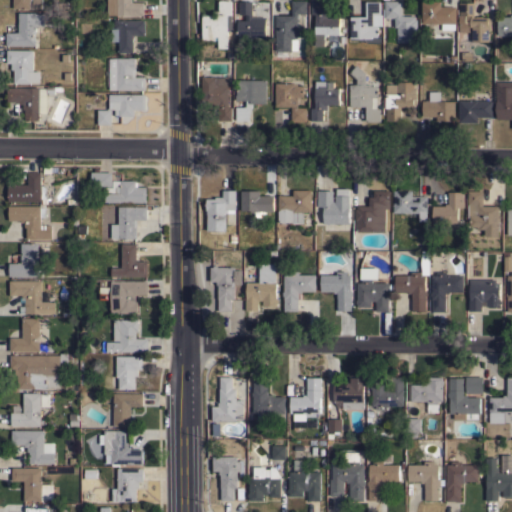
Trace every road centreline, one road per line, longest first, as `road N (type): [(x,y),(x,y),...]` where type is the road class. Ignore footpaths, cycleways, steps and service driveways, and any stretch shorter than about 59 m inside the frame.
road 1 (tertiary): [(185,511),(176,0)]
road 2 (residential): [(511,157),(0,149)]
road 3 (residential): [(185,346),(511,342)]
